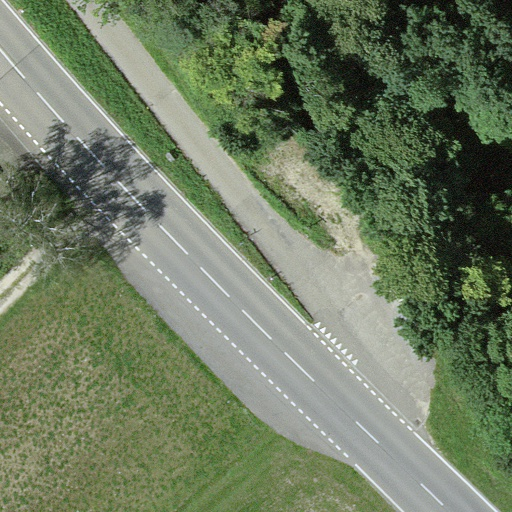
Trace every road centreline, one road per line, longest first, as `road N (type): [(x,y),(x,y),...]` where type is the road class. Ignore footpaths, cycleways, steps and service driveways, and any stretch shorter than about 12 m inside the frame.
road 1 (unclassified): [(337,402),(353,365),(350,315),(196,140),(89,0)]
road 2 (secondary): [(0,44),(113,177),(337,402)]
road 3 (track): [(511,227),(422,0)]
road 4 (secondary): [(337,402),(446,511)]
